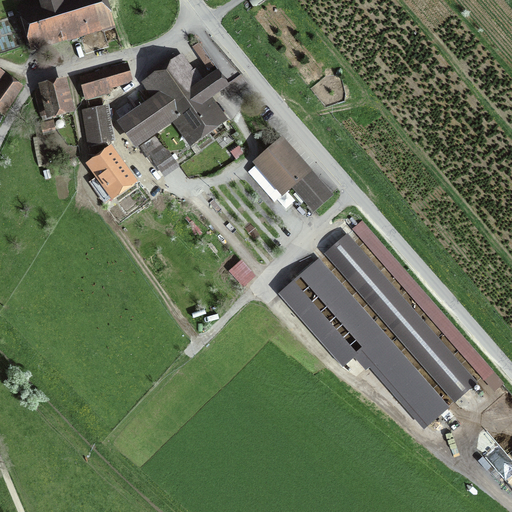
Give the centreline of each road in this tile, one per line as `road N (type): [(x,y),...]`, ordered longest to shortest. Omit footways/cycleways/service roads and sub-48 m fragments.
road 1 (tertiary): [(511,372),(209,23)]
road 2 (residential): [(0,142),(37,82),(168,44),(209,23)]
